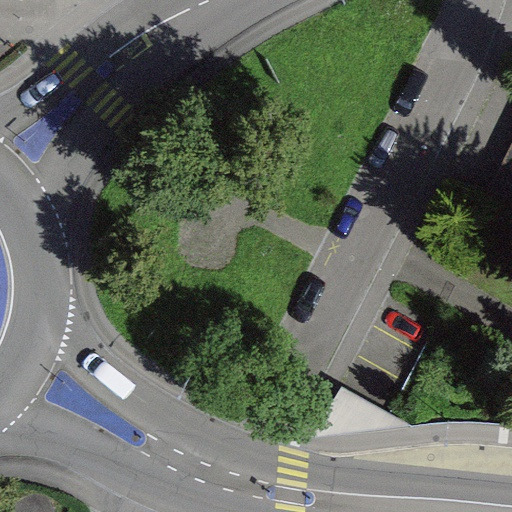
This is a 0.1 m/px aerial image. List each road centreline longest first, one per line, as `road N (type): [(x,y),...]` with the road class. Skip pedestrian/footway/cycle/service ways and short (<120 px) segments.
road 1 (primary): [(169,458),(219,482),(291,497),(470,511)]
road 2 (tertiary): [(32,224),(109,103),(184,16)]
road 3 (tertiary): [(184,16),(115,44),(0,119)]
road 4 (primary): [(169,458),(148,421),(42,317)]
road 5 (primary): [(0,412),(117,458),(169,458)]
